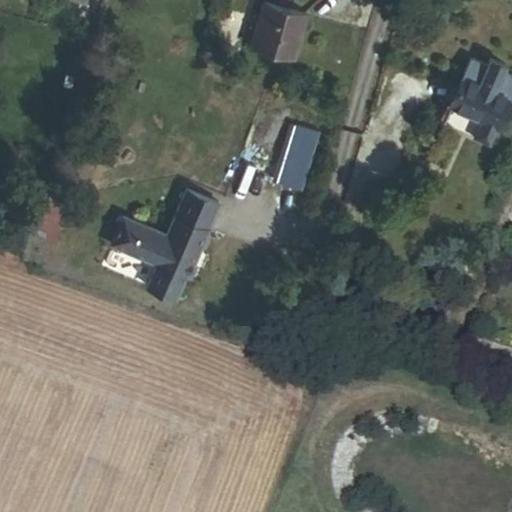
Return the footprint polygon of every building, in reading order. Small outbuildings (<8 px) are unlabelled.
[(95,8),(76,1),(68,23),(88,29),(95,8)] [(130,17),(114,12),(106,38),(122,43),(130,17)] [(243,59),(289,72),(302,28),(256,14),(243,59)] [(510,112),(460,91),(446,122),(480,137),(473,153),(489,160),(510,112)] [(184,297),(216,224),(184,210),(164,256),(120,237),(108,264),(154,284),(144,307),(172,319),(182,296),(184,297)]
